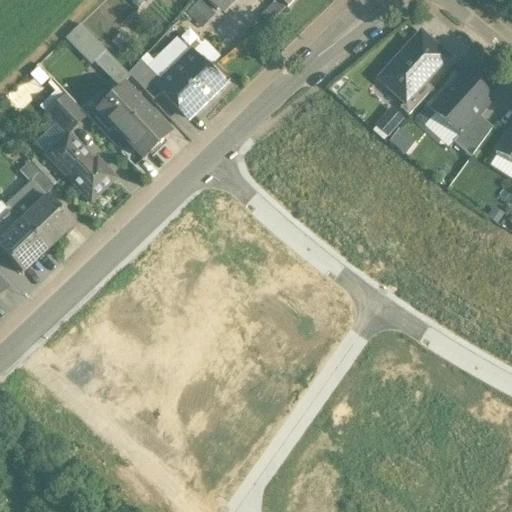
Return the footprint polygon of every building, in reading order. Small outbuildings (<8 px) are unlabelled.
[(185,14),(201,30),(216,17),(200,0),(185,14)] [(202,0),(212,10),(221,0),(202,0)] [(274,0),(286,11),(296,0),(274,0)] [(206,70),(219,58),(202,39),(197,43),(190,35),(181,42),(206,70)] [(440,56),(420,38),(380,82),(405,104),(424,83),(439,66),(434,62),(440,56)] [(127,77),(105,54),(93,65),(118,90),(129,79),(127,77)] [(211,67),(206,72),(190,56),(160,85),(155,89),(160,94),(185,120),(211,95),(214,97),(227,84),(211,67)] [(140,63),(127,77),(129,79),(152,102),(160,94),(155,89),(160,85),(140,63)] [(492,102),(464,75),(429,112),(458,139),(477,118),(492,102)] [(424,83),(405,104),(399,110),(408,118),(432,91),(424,83)] [(123,90),(98,115),(142,161),(167,137),(123,90)] [(72,124),(57,108),(47,118),(62,134),(72,124)] [(389,108),(374,124),(389,138),(404,122),(389,108)] [(477,118),(458,139),(453,145),(470,160),(492,131),(477,118)] [(511,128),(495,155),(511,166),(511,128)] [(99,171),(68,138),(45,159),(90,206),(113,185),(113,179),(105,171),(99,171)] [(52,189),(30,166),(20,175),(42,199),(52,189)] [(40,208),(25,192),(6,210),(22,227),(46,252),(73,228),(47,201),(40,208)] [(46,252),(22,227),(13,236),(12,235),(0,246),(0,254),(21,277),(46,252)]
